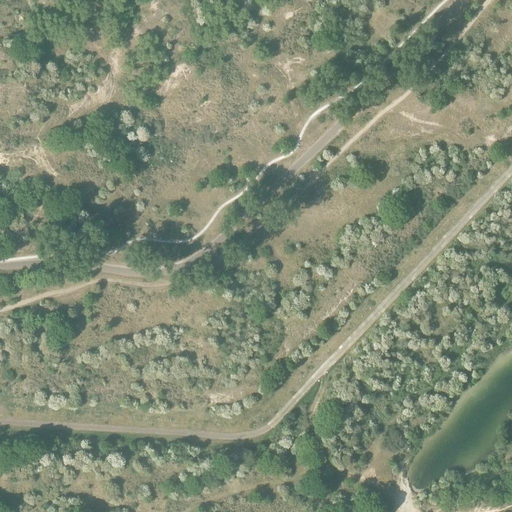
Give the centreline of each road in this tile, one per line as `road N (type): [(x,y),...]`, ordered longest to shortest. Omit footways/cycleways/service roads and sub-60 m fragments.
road 1 (track): [(0,415),(258,431),(511,170)]
road 2 (unknown): [(0,311),(109,280),(150,286),(188,279),(216,263),(410,92),(487,0)]
road 3 (track): [(363,102),(480,141),(511,127)]
